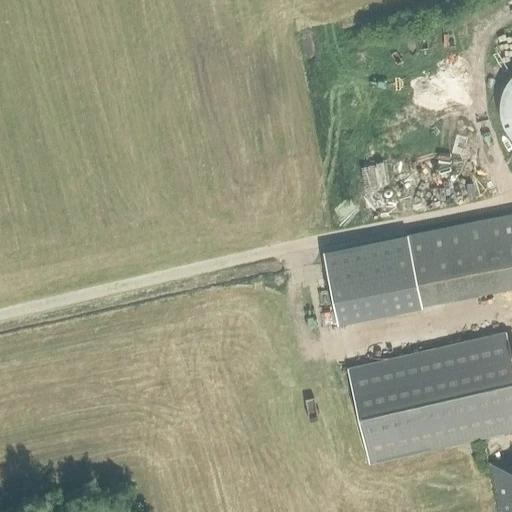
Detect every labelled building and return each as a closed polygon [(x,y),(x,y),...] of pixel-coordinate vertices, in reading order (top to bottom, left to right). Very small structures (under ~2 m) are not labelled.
[(499,104),(499,107),(499,109),(500,112),(500,117),(501,120),(503,124),(505,129),(506,132),(508,134),(509,136),(511,138),(511,74),(510,77),(507,81),(505,85),(503,88),(502,92),(501,94),(500,97),(500,100),(500,102),(499,104)] [(365,186),(387,185),(386,161),(364,162),(365,186)] [(511,214),(323,252),(337,323),(511,288),(511,214)] [(349,368),(371,465),(511,432),(511,353),(507,332),(349,368)] [(511,511),(511,458),(491,463),(502,511),(511,511)]
